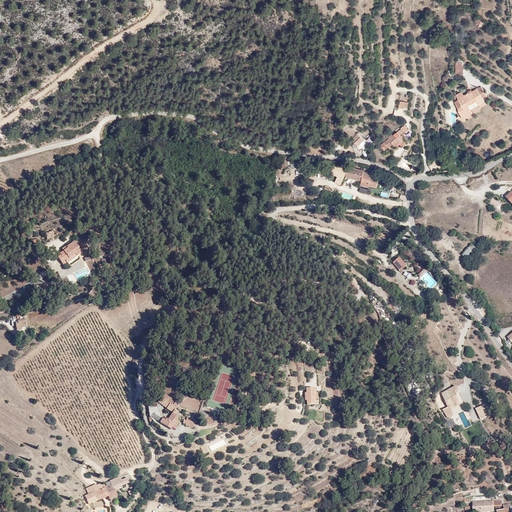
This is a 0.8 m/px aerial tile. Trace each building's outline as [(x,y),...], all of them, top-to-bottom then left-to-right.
[(482,108),(488,105),(485,101),(488,99),(485,92),(481,94),(479,91),(473,95),(472,94),(466,97),(466,98),(459,102),(463,107),(466,113),(462,114),(461,115),(465,121),(474,116),(470,108),(468,105),(477,100),(479,103),(482,108)] [(464,93),(457,97),(459,102),(466,98),(466,97),(464,93)] [(468,105),(470,108),(479,103),(477,100),(468,105)] [(406,127),(384,143),(381,145),(383,148),(386,145),(388,148),(389,149),(393,145),(395,148),(401,145),(401,144),(403,146),(407,143),(404,140),(404,139),(402,136),(409,131),(406,127)] [(353,141),(360,146),(365,140),(358,134),(353,141)] [(363,181),(365,172),(365,171),(350,168),(348,178),(363,181)] [(343,170),(339,176),(346,179),(349,173),(343,170)] [(371,183),(371,186),(378,187),(380,178),(378,178),(379,173),(373,172),(373,174),(365,172),(363,181),(363,182),(371,183)] [(70,265),(71,266),(85,256),(82,251),(83,251),(80,246),(85,243),(83,239),(78,242),(80,244),(71,249),(70,248),(66,251),(67,253),(64,256),(65,258),(62,260),(67,267),(70,265)] [(464,256),(468,261),(479,251),(474,246),(464,256)] [(393,262),(401,271),(407,265),(400,257),(393,262)] [(377,306),(386,323),(389,321),(380,304),(377,306)] [(18,331),(18,329),(23,328),(21,316),(14,317),(14,324),(12,325),(13,332),(18,331)] [(451,390),(453,395),(458,393),(461,392),(459,387),(451,390)] [(314,400),(313,393),(313,388),(304,388),(304,393),(303,393),(303,401),(305,401),(305,406),(306,406),(314,405),(314,400)] [(155,404),(172,413),(173,411),(175,409),(176,406),(172,404),(173,401),(161,393),(158,399),(155,404)] [(462,403),(461,401),(458,393),(453,395),(451,396),(452,403),(449,404),(450,408),(462,403)] [(503,405),(508,414),(511,412),(506,404),(503,405)] [(156,418),(154,408),(147,409),(148,419),(156,418)] [(481,411),(480,408),(478,409),(480,414),(488,418),(491,417),(488,408),(481,411)] [(491,409),(495,422),(500,420),(497,411),(496,411),(494,408),(491,409)] [(470,412),(476,423),(488,418),(480,414),(478,409),(470,412)] [(176,412),(173,411),(172,413),(169,419),(167,421),(166,421),(163,426),(170,430),(172,427),(177,419),(179,417),(175,415),(176,412)] [(159,424),(163,426),(166,421),(167,421),(169,419),(164,417),(163,419),(162,419),(159,424)] [(189,425),(189,427),(193,428),(194,423),(193,422),(193,419),(186,418),(185,421),(183,421),(183,424),(186,424),(189,425)] [(177,419),(172,427),(175,429),(180,421),(177,419)] [(503,429),(500,420),(495,422),(496,425),(499,425),(501,430),(503,429)] [(222,436),(207,444),(211,452),(226,444),(222,436)] [(120,482),(119,479),(111,482),(112,484),(110,485),(112,490),(115,490),(120,488),(120,486),(129,482),(128,479),(120,482)] [(480,486),(484,490),(485,489),(488,492),(491,489),(485,482),(480,486)] [(94,493),(105,489),(104,488),(101,485),(100,484),(96,486),(96,485),(91,486),(92,488),(86,490),(88,495),(94,493)] [(109,498),(117,495),(115,490),(112,490),(111,486),(106,488),(105,489),(108,496),(109,498)] [(108,496),(105,489),(94,493),(97,500),(108,496)] [(88,495),(90,499),(92,502),(92,503),(97,500),(94,493),(88,495)] [(494,511),(494,507),(497,506),(497,502),(473,503),(474,508),(473,511),(494,511)]
